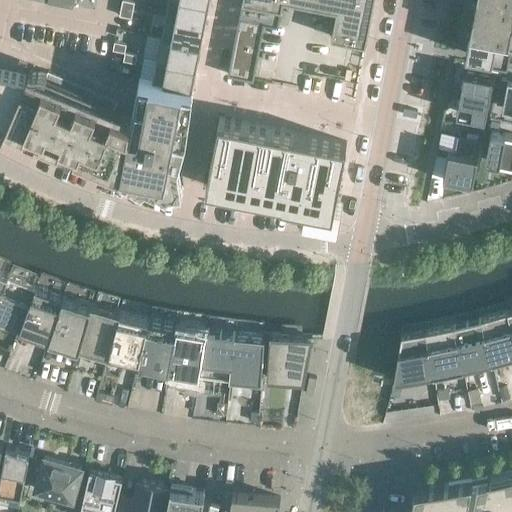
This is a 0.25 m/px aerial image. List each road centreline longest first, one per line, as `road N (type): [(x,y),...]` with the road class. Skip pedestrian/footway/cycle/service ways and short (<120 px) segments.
road 1 (residential): [(320,444),(168,432),(0,384)]
road 2 (residential): [(358,242),(320,444)]
road 3 (residential): [(0,163),(43,186),(176,226)]
road 4 (residential): [(176,226),(358,242)]
road 5 (residential): [(202,95),(380,133)]
road 6 (residential): [(358,242),(511,212)]
road 7 (residential): [(406,0),(380,133)]
road 8 (residential): [(176,226),(202,95)]
road 9 (residential): [(511,418),(382,443)]
